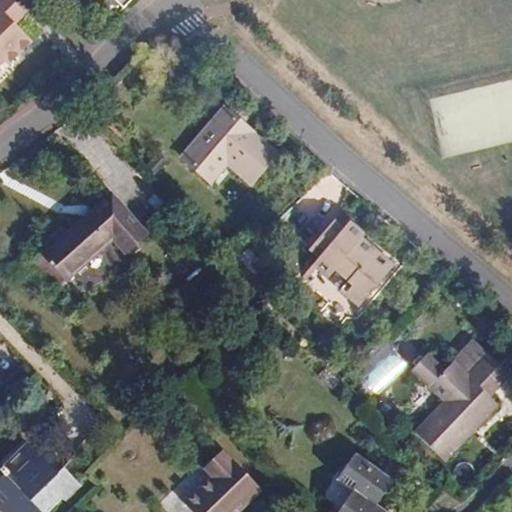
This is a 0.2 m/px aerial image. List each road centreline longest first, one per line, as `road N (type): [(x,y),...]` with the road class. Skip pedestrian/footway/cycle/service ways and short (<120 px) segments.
road 1 (residential): [(172,4),(511,301)]
road 2 (residential): [(172,4),(0,148)]
